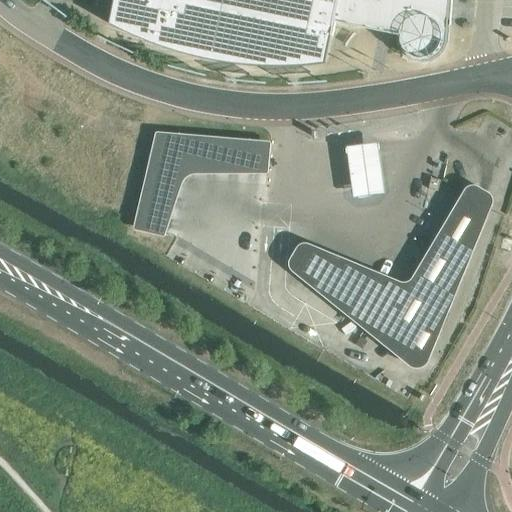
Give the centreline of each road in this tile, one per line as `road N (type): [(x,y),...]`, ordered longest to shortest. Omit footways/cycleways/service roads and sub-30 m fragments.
road 1 (unclassified): [(482,77),(353,103),(220,105),(113,71),(0,0)]
road 2 (secondary): [(419,511),(0,266)]
road 3 (unclassified): [(428,511),(511,363)]
